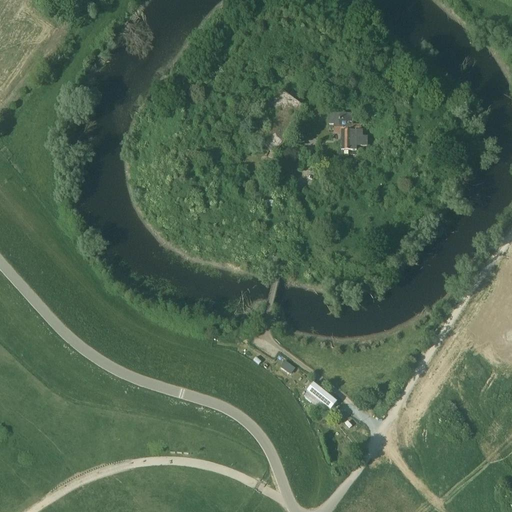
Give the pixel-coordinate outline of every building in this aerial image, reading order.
[(40,18),(21,43),(35,53),(53,29),(40,18)] [(9,45),(6,49),(11,53),(15,49),(9,45)] [(6,49),(0,56),(0,58),(20,73),(26,64),(21,60),(16,57),(11,53),(6,49)] [(24,56),(21,60),(26,64),(30,60),(24,56)] [(0,58),(0,72),(13,82),(20,73),(0,58)] [(0,72),(0,85),(7,91),(13,82),(0,72)] [(276,154),(296,127),(306,112),(307,112),(307,111),(306,110),(282,92),(281,92),(280,92),(279,92),(249,134),(249,135),(249,136),(249,137),(273,154),(274,155),(275,155),(276,154)] [(328,120),(328,125),(334,125),(334,135),(341,135),(341,152),(338,152),(338,158),(349,158),(349,160),(353,160),(353,156),(361,156),(361,147),(367,148),(367,139),(362,139),(362,132),(361,132),(361,124),(353,124),(353,120),(353,114),(328,114),(328,120)] [(229,150),(225,164),(238,168),(241,154),(229,150)] [(267,252),(265,259),(277,263),(279,255),(267,252)] [(295,369),(285,362),(281,367),(291,374),(295,369)] [(314,387),(308,395),(332,413),(338,405),(314,387)]
